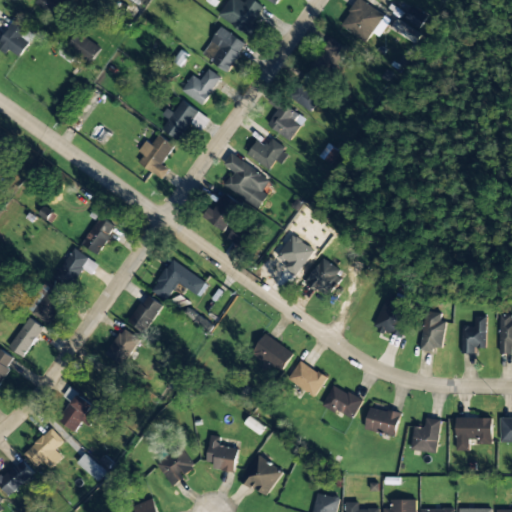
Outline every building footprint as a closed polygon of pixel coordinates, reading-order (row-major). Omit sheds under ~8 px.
[(38,0),(36,4),(60,19),(68,4),(61,0),(38,0)] [(250,38),(263,20),(256,15),(262,6),(254,0),(246,0),(244,3),(239,0),(229,0),(218,14),(250,38)] [(390,19),(362,0),(357,0),(340,26),(367,43),(375,31),(380,35),(390,19)] [(417,30),(427,16),(412,6),(402,19),(417,30)] [(390,28),(412,44),(419,35),(396,19),(390,28)] [(0,49),(6,54),(9,50),(20,57),(35,36),(15,21),(0,42),(0,49)] [(247,45),(222,27),(202,54),(227,72),(247,45)] [(68,48),(92,62),(101,47),(77,33),(68,48)] [(332,63),(339,67),(349,50),(329,38),(313,66),(326,74),(332,63)] [(201,80),(192,75),(182,91),(203,105),(221,78),(208,69),(201,80)] [(309,112),(326,89),(312,79),(305,88),(300,85),(291,98),(309,112)] [(278,109),(267,126),(292,141),(306,117),(272,96),(267,103),(278,109)] [(174,113),(167,108),(162,115),(169,120),(162,130),(179,141),(190,123),(202,131),(209,119),(182,101),(174,113)] [(175,146),(159,135),(152,145),(146,141),(139,151),(144,155),(139,163),(162,179),(169,169),(162,164),(175,146)] [(258,141),(248,155),(270,171),(277,161),(282,165),(290,153),(271,139),(266,146),(258,141)] [(232,154),(224,165),(234,172),(225,186),(259,209),(268,195),(263,191),(271,180),(232,154)] [(225,231),(241,203),(225,194),(215,211),(209,207),(203,218),(225,231)] [(98,254),(116,227),(101,216),(82,244),(98,254)] [(228,238),(242,248),(250,236),(236,226),(228,238)] [(277,257),(298,273),(314,250),(293,235),(277,257)] [(56,279),(76,290),(86,271),(93,275),(99,263),(72,249),(56,279)] [(328,296),(341,269),(320,259),(306,285),(328,296)] [(208,283),(172,260),(152,291),(166,301),(178,283),(199,296),(208,283)] [(50,325),(68,295),(45,282),(28,311),(50,325)] [(129,324),(146,334),(162,304),(146,295),(129,324)] [(375,328),(401,338),(407,322),(403,320),(406,311),(397,308),(399,300),(387,295),(375,328)] [(441,313),(425,311),(420,349),(441,352),(446,322),(440,321),(441,313)] [(511,314),(499,315),(500,354),(511,353),(511,314)] [(486,317),(474,317),(475,326),(462,327),(462,354),(476,354),(476,349),(486,348),(486,317)] [(26,357),(43,326),(28,318),(11,349),(26,357)] [(105,355),(121,366),(140,340),(124,328),(105,355)] [(294,354),(266,334),(253,352),(281,373),(294,354)] [(327,376),(299,361),(288,381),(316,397),(327,376)] [(354,419),(362,398),(332,386),(323,407),(354,419)] [(70,401),(58,421),(75,432),(82,422),(90,427),(100,410),(68,390),(63,397),(70,401)] [(401,412),(371,404),(365,430),(395,437),(401,412)] [(414,426),(411,450),(437,453),(441,420),(426,418),(425,428),(414,426)] [(492,418),(457,418),(456,451),(469,451),(469,439),(477,439),(477,445),(492,445),(492,418)] [(511,418),(501,419),(501,443),(511,442),(511,418)] [(49,470),(58,461),(52,454),(65,442),(52,428),(24,454),(37,469),(43,464),(49,470)] [(238,448),(220,446),(221,437),(210,436),(207,467),(236,470),(238,448)] [(157,464),(172,486),(197,469),(181,447),(157,464)] [(78,462),(98,482),(107,473),(86,453),(78,462)] [(241,480),(266,497),(284,471),(259,454),(241,480)] [(0,485),(9,497),(35,474),(22,459),(0,479),(0,485)] [(336,511),(339,498),(317,493),(312,511),(336,511)] [(134,511),(158,511),(153,498),(133,507),(134,511)] [(416,511),(416,500),(392,500),(392,509),(384,509),(383,511),(416,511)] [(345,511),(379,511),(379,509),(359,509),(359,503),(346,503),(345,511)]
